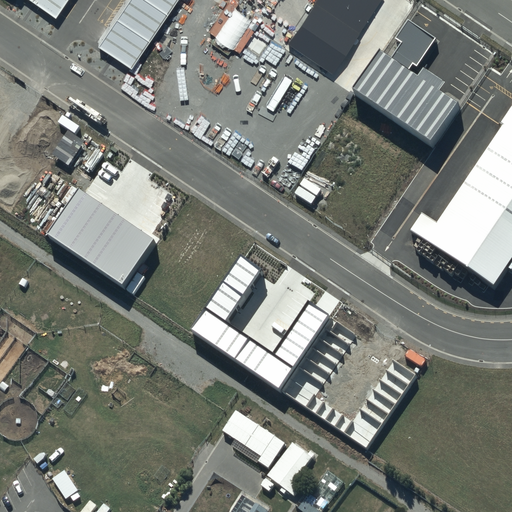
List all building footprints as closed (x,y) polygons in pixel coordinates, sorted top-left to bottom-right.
[(62,0),(37,0),(55,11),(62,0)] [(166,0),(117,0),(95,34),(128,57),(166,0)] [(366,0),(299,0),(273,39),(319,70),(366,0)] [(354,95),(433,149),(460,109),(413,78),(437,42),(408,22),(395,41),(402,45),(390,62),(381,56),(354,95)] [(511,105),(440,216),(423,205),(401,238),(497,300),(511,277),(511,105)] [(125,290),(156,244),(82,193),(51,239),(125,290)] [(279,391),(328,317),(309,304),(274,356),(230,326),(264,277),(243,263),(195,334),(279,391)] [(368,450),(417,378),(392,361),(352,420),(316,396),(357,336),(331,319),(282,392),(368,450)] [(293,444),(267,477),(294,498),(299,491),(293,486),(313,459),(293,444)] [(328,471),(299,509),(302,511),(322,511),(344,484),(328,471)] [(246,498),(236,511),(267,511),(268,511),(246,498)] [(91,502),(82,511),(93,511),(97,507),(91,502)]
